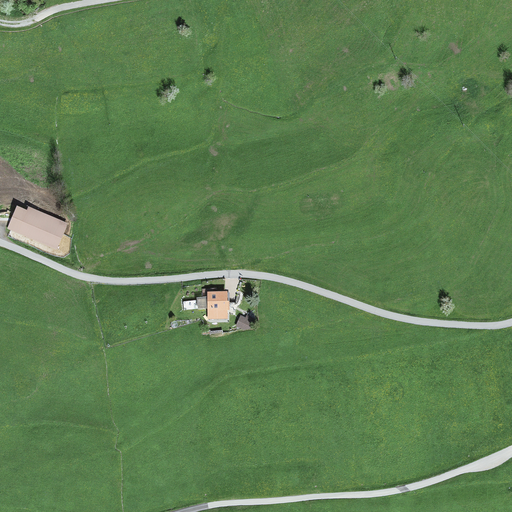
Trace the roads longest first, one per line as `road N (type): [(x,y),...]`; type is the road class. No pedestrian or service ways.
road 1 (track): [(511,321),(434,324),(262,275),(94,280),(0,244)]
road 2 (track): [(187,511),(285,494),(419,487),(511,451)]
